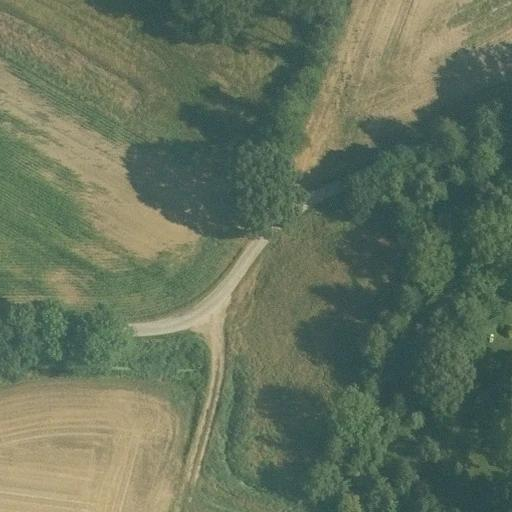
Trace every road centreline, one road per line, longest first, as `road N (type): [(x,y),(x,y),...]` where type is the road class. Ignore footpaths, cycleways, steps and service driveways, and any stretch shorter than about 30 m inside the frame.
road 1 (residential): [(511,110),(306,204),(267,235),(219,296),(183,320),(136,331),(0,327)]
road 2 (track): [(190,480),(219,359),(204,309)]
